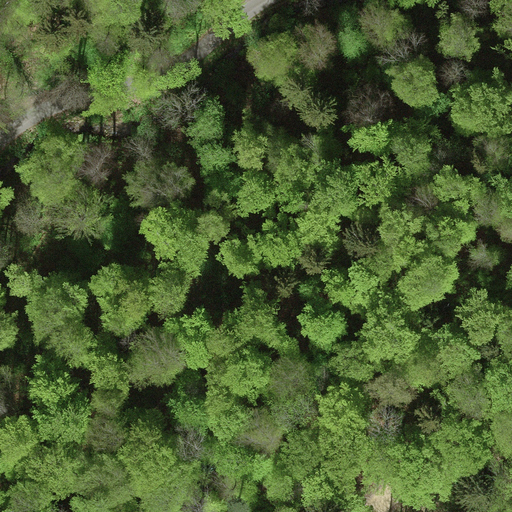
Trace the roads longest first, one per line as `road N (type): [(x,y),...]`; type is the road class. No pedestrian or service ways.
road 1 (unclassified): [(0,136),(55,101),(158,81),(261,0)]
road 2 (track): [(376,511),(420,475),(511,441)]
